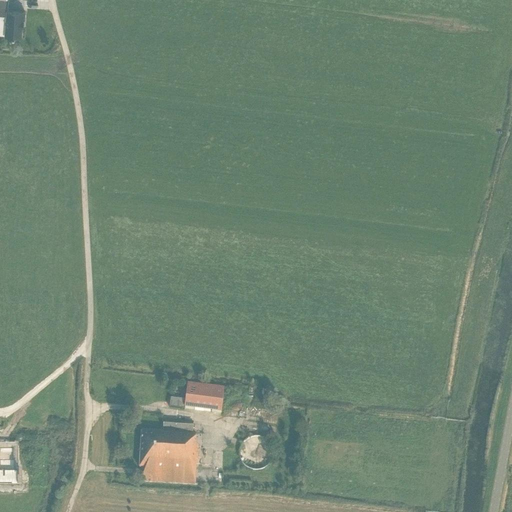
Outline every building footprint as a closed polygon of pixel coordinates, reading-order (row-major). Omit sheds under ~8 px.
[(0,0),(0,15),(6,15),(5,35),(11,36),(14,36),(21,36),(22,27),(23,27),(23,20),(24,20),(25,11),(8,10),(8,0),(0,0)] [(170,399),(169,408),(181,409),(181,407),(185,408),(222,412),(225,388),(188,384),(186,400),(170,399)] [(141,447),(139,468),(142,469),(141,482),(195,486),(196,465),(197,465),(199,446),(197,446),(198,435),(193,434),(194,423),(163,421),(163,433),(142,431),(141,447)] [(275,457),(275,455),(275,453),(275,451),(274,449),(274,448),(274,447),(273,446),(272,444),(271,443),(269,441),(268,440),(266,439),(265,438),(264,438),(262,437),(260,437),(258,437),(257,437),(255,437),(253,437),(252,437),(250,438),(248,439),(247,440),(246,441),(244,443),(243,444),(242,446),(242,447),(241,448),(240,450),(240,452),(240,454),(240,456),(240,457),(241,459),(241,460),(242,462),(242,463),(243,465),(245,466),(246,467),(247,468),(248,469),(250,470),(251,470),(254,471),(255,471),(257,471),(258,472),(260,471),(261,471),(263,471),(264,470),(266,469),(268,468),(269,467),(271,465),(272,464),(273,463),(273,461),(274,460),(274,459),(275,457)] [(15,457),(0,457),(0,466),(0,482),(8,483),(8,482),(17,482),(18,469),(14,469),(15,457)]
